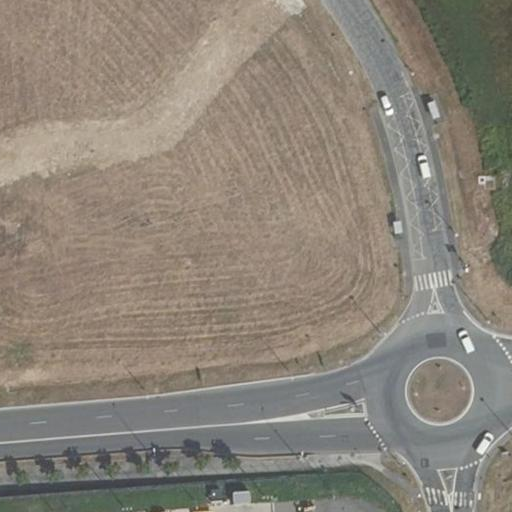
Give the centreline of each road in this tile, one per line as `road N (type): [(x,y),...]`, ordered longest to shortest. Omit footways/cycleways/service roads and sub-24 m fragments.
road 1 (unclassified): [(430,253),(409,142),(374,45),(347,0)]
road 2 (tertiary): [(260,422),(0,443)]
road 3 (tertiary): [(260,422),(406,429)]
road 4 (tertiary): [(391,376),(260,422)]
